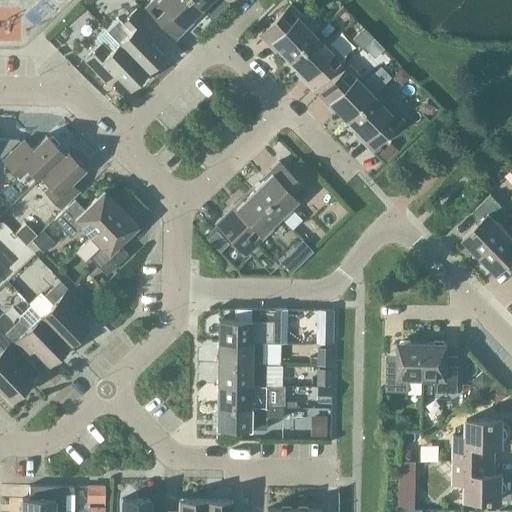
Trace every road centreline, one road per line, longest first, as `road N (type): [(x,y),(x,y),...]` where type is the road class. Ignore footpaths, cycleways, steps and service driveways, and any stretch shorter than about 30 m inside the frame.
road 1 (residential): [(331,474),(252,473),(174,453),(106,389)]
road 2 (residential): [(471,297),(394,214),(349,268)]
road 3 (residential): [(176,291),(326,289),(349,268)]
road 4 (residential): [(174,202),(208,182),(285,107)]
road 5 (residential): [(217,40),(116,139)]
road 6 (residential): [(116,139),(69,95),(0,90)]
road 7 (residential): [(0,446),(56,438),(106,389)]
road 8 (residential): [(106,389),(167,329),(176,291)]
